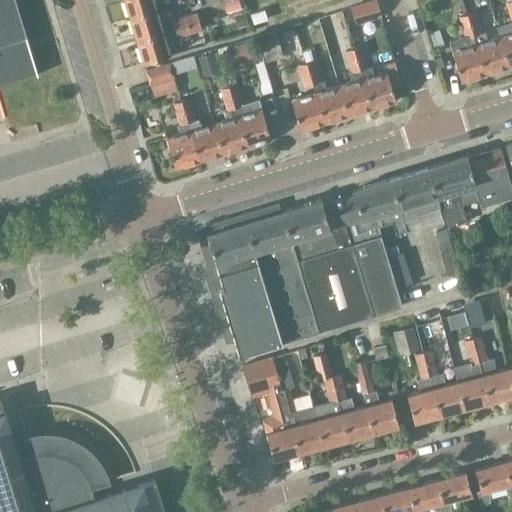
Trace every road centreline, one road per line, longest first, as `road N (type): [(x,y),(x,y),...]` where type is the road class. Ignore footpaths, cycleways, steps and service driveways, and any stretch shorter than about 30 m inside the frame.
road 1 (unclassified): [(138,217),(431,129)]
road 2 (unclassified): [(238,505),(138,217)]
road 3 (residential): [(238,505),(511,431)]
road 4 (residential): [(138,217),(77,0)]
road 5 (residential): [(392,0),(431,129)]
